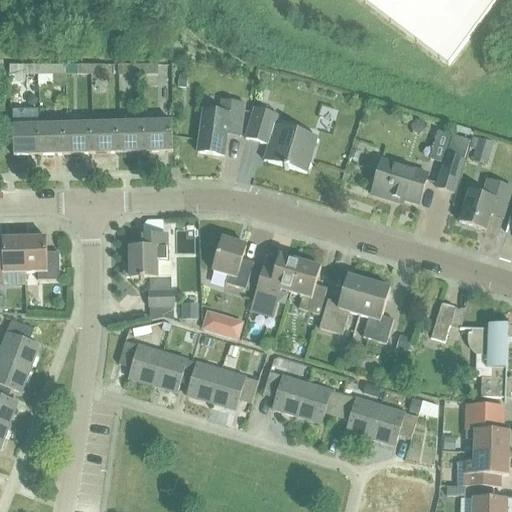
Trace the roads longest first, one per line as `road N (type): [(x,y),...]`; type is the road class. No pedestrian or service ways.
road 1 (residential): [(511,284),(242,203),(90,203)]
road 2 (residential): [(69,511),(90,334),(90,203)]
